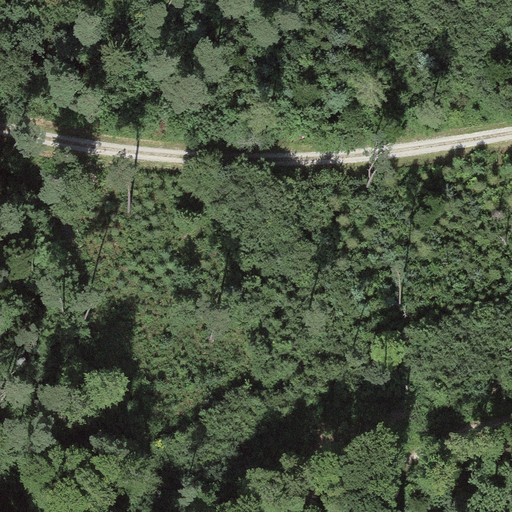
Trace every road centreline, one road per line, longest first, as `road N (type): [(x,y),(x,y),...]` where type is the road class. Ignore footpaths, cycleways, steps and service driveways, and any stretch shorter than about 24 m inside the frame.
road 1 (track): [(0,128),(147,144),(511,111)]
road 2 (track): [(511,377),(296,468),(70,511)]
